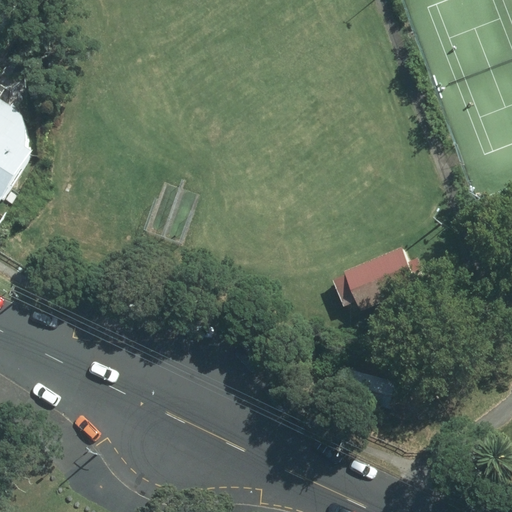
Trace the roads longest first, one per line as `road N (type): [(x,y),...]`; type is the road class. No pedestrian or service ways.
road 1 (tertiary): [(377,511),(180,417)]
road 2 (residential): [(180,417),(0,328)]
